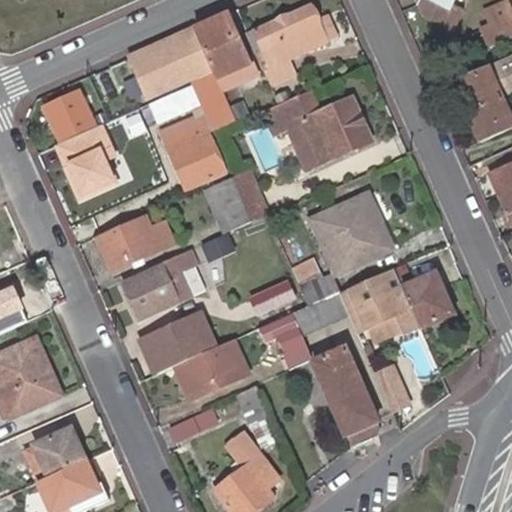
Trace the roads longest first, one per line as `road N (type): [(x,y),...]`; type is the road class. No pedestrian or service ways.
road 1 (residential): [(172,511),(0,134)]
road 2 (residential): [(371,0),(511,311)]
road 3 (unclassified): [(511,373),(323,511)]
road 4 (residential): [(0,89),(198,0)]
road 5 (tertiary): [(511,400),(488,443),(469,511)]
